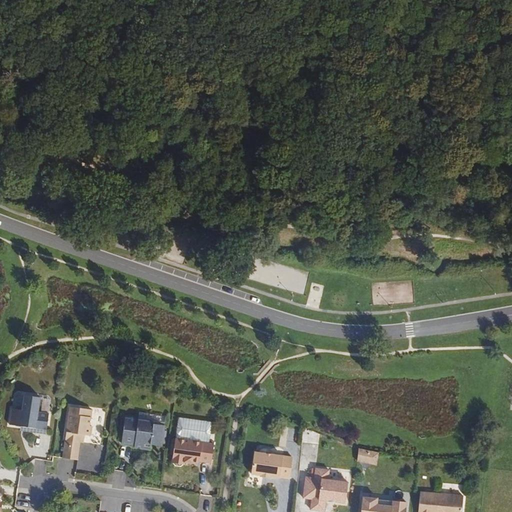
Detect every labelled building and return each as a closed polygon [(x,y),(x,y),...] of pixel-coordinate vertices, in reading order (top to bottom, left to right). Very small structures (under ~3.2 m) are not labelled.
[(20,427),(19,431),(46,435),(49,414),(39,412),(41,398),(24,395),(22,410),(12,408),(9,425),(20,427)] [(69,407),(62,458),(77,461),(80,443),(83,443),(82,436),(91,437),(92,426),(90,426),(92,410),(69,407)] [(138,419),(125,417),(121,444),(134,445),(134,448),(143,449),(151,450),(151,445),(144,444),(150,445),(162,446),(165,425),(154,424),(154,421),(138,419)] [(175,439),(171,464),(172,464),(174,466),(179,467),(182,465),(183,462),(193,464),(193,462),(200,463),(200,461),(211,463),(214,445),(203,442),(203,443),(175,439)] [(379,453),(358,448),(356,463),(376,466),(379,453)] [(254,452),(251,474),(260,475),(260,476),(271,478),(271,477),(280,478),(290,479),(293,457),(283,455),(283,456),(269,454),(269,453),(269,452),(268,451),(267,450),(266,449),(265,449),(263,449),(262,449),(261,450),(260,451),(259,452),(258,453),(254,452)] [(331,471),(317,470),(316,480),(307,479),(306,500),(314,501),(314,511),(320,511),(327,511),(328,502),(348,504),(350,483),(330,481),(331,471)] [(464,511),(466,496),(423,492),(420,511),(464,511)] [(380,499),(380,497),(365,496),(363,511),(408,511),(409,502),(380,499)]
